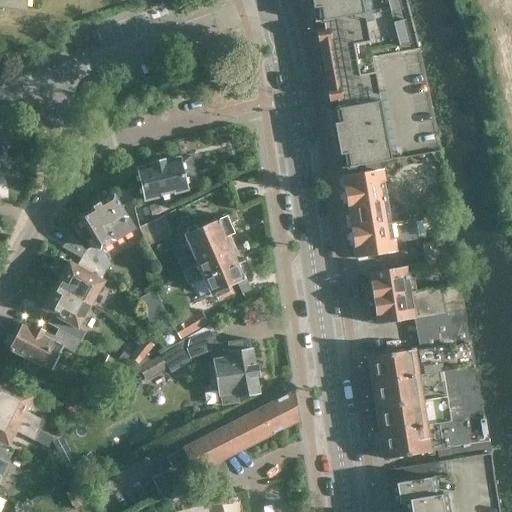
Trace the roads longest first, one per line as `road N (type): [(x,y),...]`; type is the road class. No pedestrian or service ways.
road 1 (tertiary): [(347,511),(267,1)]
road 2 (residential): [(225,16),(57,77)]
road 3 (residential): [(84,150),(0,288)]
road 4 (residential): [(84,150),(204,115)]
